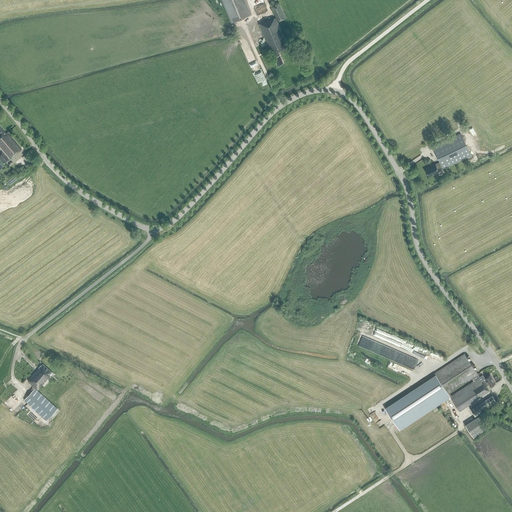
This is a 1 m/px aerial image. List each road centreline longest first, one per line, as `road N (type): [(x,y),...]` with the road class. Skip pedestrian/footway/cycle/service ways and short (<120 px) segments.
road 1 (tertiary): [(511,388),(426,266),(406,186),(366,118),(334,91)]
road 2 (tertiary): [(334,91),(305,92),(282,104),(189,206),(153,229)]
road 3 (tertiary): [(153,229),(59,175),(0,101)]
road 4 (unclassified): [(153,229),(23,338)]
road 5 (unclassified): [(334,91),(348,61),(427,0)]
